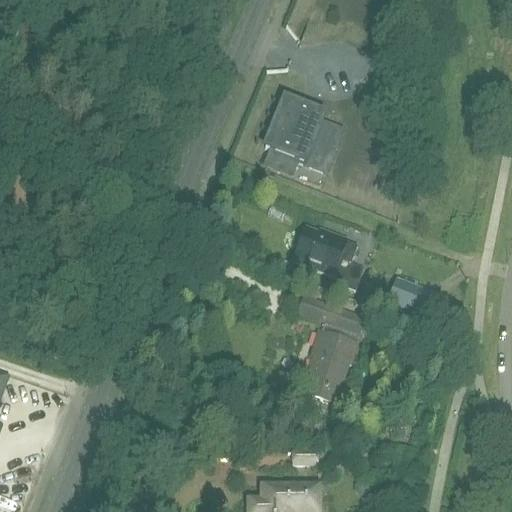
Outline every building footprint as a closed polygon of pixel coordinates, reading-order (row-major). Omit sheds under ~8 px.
[(321,118),(283,103),(264,150),(311,170),(327,129),(318,125),(321,118)] [(323,238),(304,231),(295,256),(291,266),(307,271),(332,281),(335,271),(346,243),(326,235),(323,238)] [(349,265),(341,288),(354,293),(362,270),(349,265)] [(422,323),(433,296),(394,281),(384,308),(422,323)] [(385,295),(362,286),(356,300),(380,309),(385,295)] [(300,396),(321,402),(334,406),(347,366),(350,367),(356,347),(352,346),(356,338),(358,339),(365,320),(303,298),(295,316),(323,326),(320,336),(317,335),(313,350),(315,351),(300,396)] [(0,410),(0,409),(0,403),(8,381),(0,378),(0,410)] [(317,467),(317,453),(292,453),(292,467),(317,467)] [(247,504),(247,511),(315,511),(316,491),(278,491),(278,487),(261,486),(261,491),(260,491),(260,504),(247,504)]
